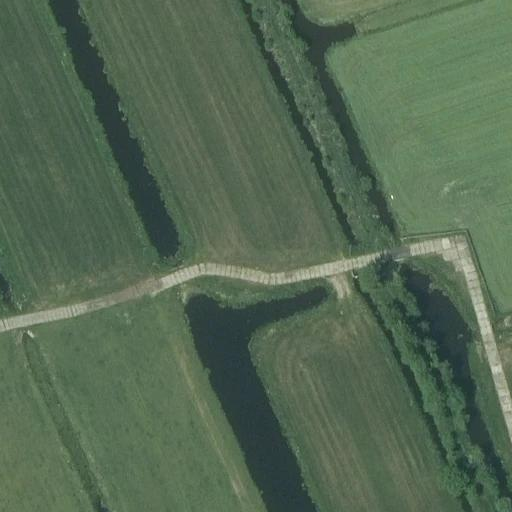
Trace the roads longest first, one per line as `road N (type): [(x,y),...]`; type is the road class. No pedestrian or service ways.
road 1 (track): [(511,424),(461,243),(273,281),(207,268),(0,327)]
road 2 (track): [(155,288),(250,511)]
